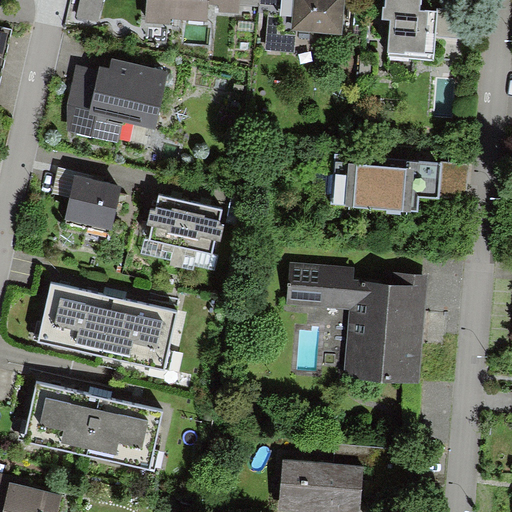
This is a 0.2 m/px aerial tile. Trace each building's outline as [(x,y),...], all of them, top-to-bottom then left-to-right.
[(81,0),(77,18),(97,22),(102,0),(81,0)] [(239,2),(239,0),(147,0),(146,16),(170,17),(170,11),(207,14),(209,1),(219,2),(218,8),(238,10),(239,2)] [(291,24),(293,0),(259,0),(260,4),(259,9),(269,9),(266,46),(295,48),(296,24),(291,24)] [(342,0),(293,0),(291,24),(296,24),(341,27),(342,0)] [(421,10),(421,0),(385,0),(385,7),(382,7),(381,21),(390,21),(387,55),(433,59),(434,36),(463,38),(465,10),(437,8),(436,12),(421,10)] [(0,78),(0,79),(9,33),(0,30),(0,78)] [(154,129),(167,70),(113,57),(109,71),(78,63),(67,106),(69,131),(118,142),(123,121),(154,129)] [(406,168),(335,163),(332,206),(419,213),(420,197),(439,199),(441,163),(407,160),(406,168)] [(470,165),(441,163),(439,199),(467,201),(470,165)] [(54,193),(70,197),(75,177),(93,181),(94,175),(60,167),(54,193)] [(93,181),(75,177),(70,197),(64,220),(112,232),(123,188),(93,181)] [(202,205),(160,195),(156,209),(152,208),(149,223),(153,224),(149,239),(213,254),(216,240),(221,241),(225,224),(220,223),(223,210),(202,205)] [(357,269),(291,262),(287,303),(348,309),(341,378),(418,385),(430,276),(390,271),(389,285),(355,282),(357,269)] [(178,313),(51,285),(38,342),(165,371),(178,313)] [(164,410),(38,381),(24,438),(150,468),(164,410)] [(337,445),(335,466),(363,468),(361,491),(401,493),(404,450),(337,445)] [(335,466),(283,462),(278,507),(317,511),(316,511),(358,511),(361,491),(363,468),(335,466)] [(25,479),(0,473),(0,511),(57,511),(61,495),(23,486),(25,479)]
